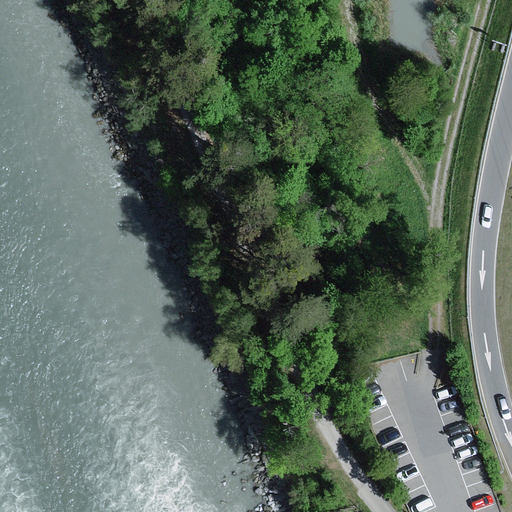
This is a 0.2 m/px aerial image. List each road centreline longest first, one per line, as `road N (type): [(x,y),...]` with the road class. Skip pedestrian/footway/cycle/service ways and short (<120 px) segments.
road 1 (track): [(383,511),(323,421),(137,0)]
road 2 (motorway): [(511,93),(480,291),(490,379),(511,443)]
